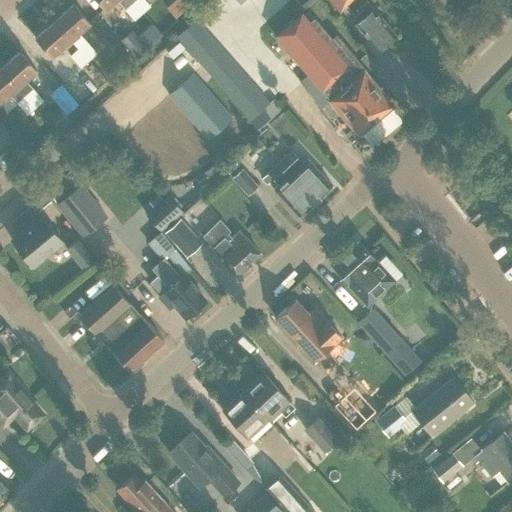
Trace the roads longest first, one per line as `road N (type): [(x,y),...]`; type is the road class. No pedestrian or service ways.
road 1 (tertiary): [(110,422),(398,166)]
road 2 (tertiary): [(511,310),(398,166)]
road 3 (unclassified): [(110,422),(0,286)]
road 4 (tertiary): [(398,166),(511,39)]
road 5 (tertiary): [(24,511),(110,422)]
